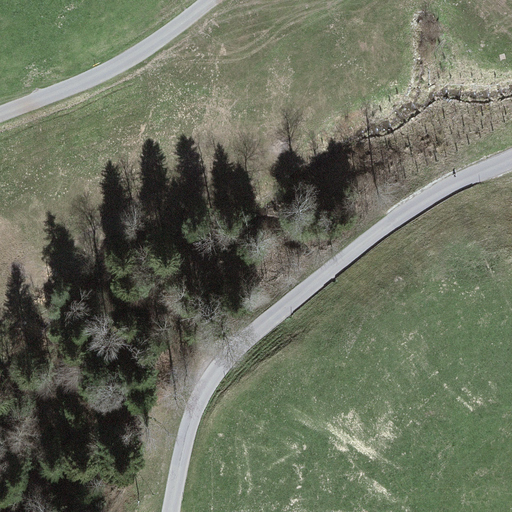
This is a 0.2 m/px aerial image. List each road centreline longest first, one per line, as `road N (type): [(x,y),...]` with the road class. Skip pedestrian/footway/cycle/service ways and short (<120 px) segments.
road 1 (unclassified): [(170,511),(185,437),(207,386),(243,342),(410,215),(511,160)]
road 2 (unclassified): [(210,0),(138,55),(0,111)]
